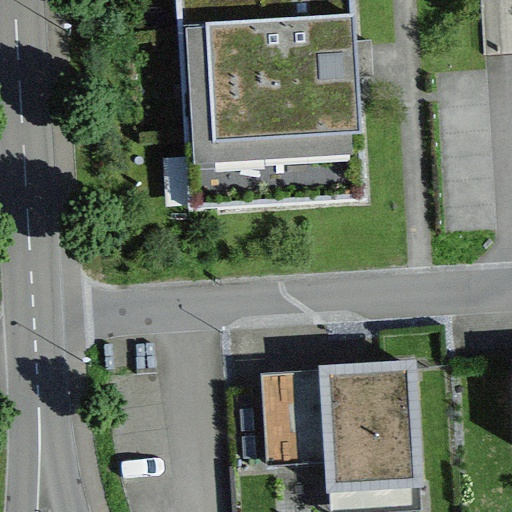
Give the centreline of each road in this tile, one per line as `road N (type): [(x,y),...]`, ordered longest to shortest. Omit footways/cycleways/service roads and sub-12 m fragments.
road 1 (residential): [(511,287),(37,317)]
road 2 (residential): [(19,0),(37,317)]
road 3 (residential): [(37,317),(48,511)]
